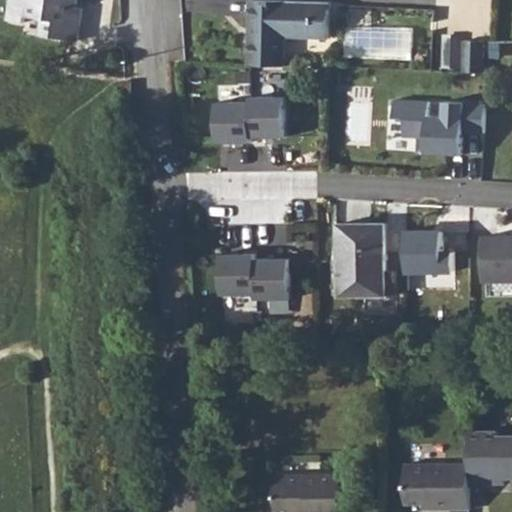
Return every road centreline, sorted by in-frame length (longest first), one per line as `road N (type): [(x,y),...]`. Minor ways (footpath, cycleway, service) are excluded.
road 1 (residential): [(511,194),(164,187)]
road 2 (unclassified): [(164,187),(185,511)]
road 3 (unclassified): [(151,0),(164,187)]
